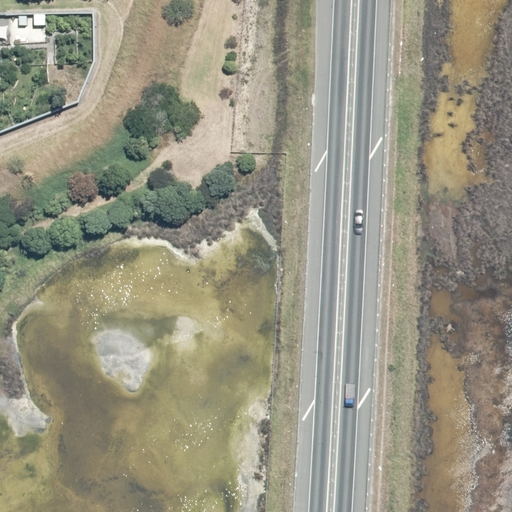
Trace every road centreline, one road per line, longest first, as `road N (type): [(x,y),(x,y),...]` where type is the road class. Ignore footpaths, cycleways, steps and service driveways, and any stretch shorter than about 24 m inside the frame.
road 1 (trunk): [(367,0),(338,511)]
road 2 (trunk): [(311,511),(333,0)]
